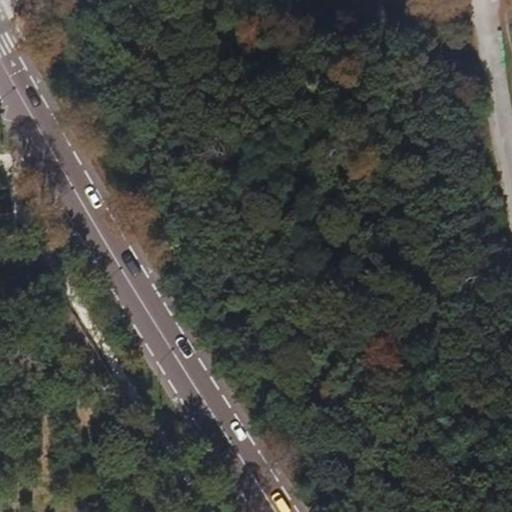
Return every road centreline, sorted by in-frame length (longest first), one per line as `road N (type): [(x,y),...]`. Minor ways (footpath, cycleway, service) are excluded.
road 1 (secondary): [(0,67),(276,511)]
road 2 (track): [(511,210),(493,128),(479,0)]
